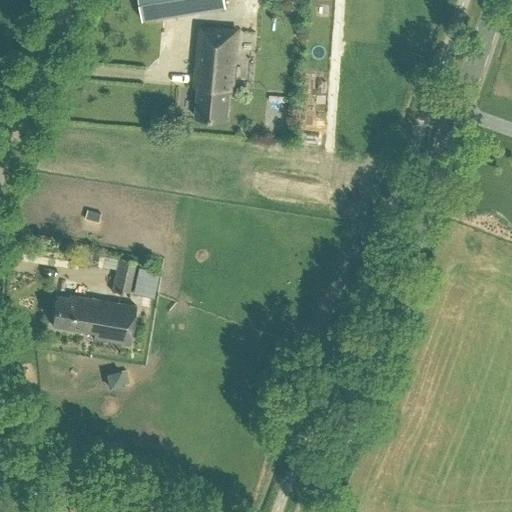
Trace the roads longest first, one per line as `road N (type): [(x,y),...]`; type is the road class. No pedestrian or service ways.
road 1 (primary): [(308,511),(491,0)]
road 2 (residential): [(0,174),(66,0)]
road 3 (unclassified): [(164,511),(0,453)]
